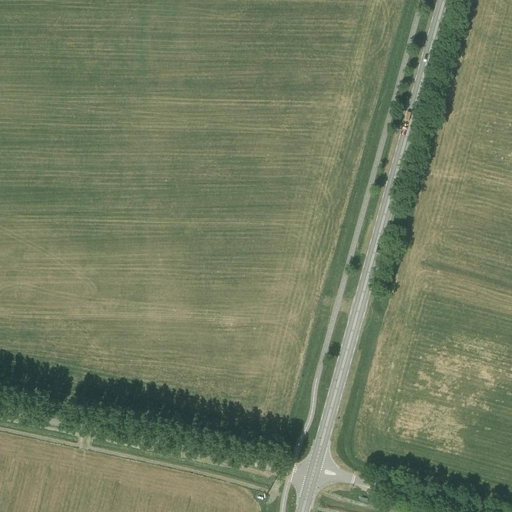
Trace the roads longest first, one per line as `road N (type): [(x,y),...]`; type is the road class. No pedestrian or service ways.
road 1 (primary): [(312,472),(443,0)]
road 2 (unclassified): [(312,472),(0,408)]
road 3 (unclassified): [(472,511),(312,472)]
